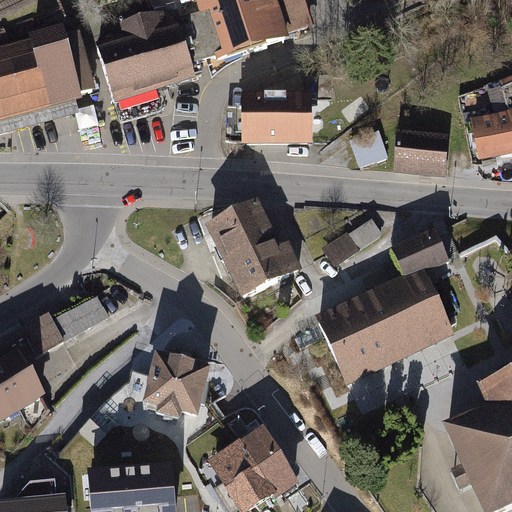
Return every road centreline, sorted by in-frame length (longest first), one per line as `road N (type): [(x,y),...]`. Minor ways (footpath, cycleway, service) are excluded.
road 1 (tertiary): [(93,182),(511,205)]
road 2 (residential): [(90,245),(185,297),(213,323),(354,511)]
road 3 (track): [(0,482),(112,370),(158,341),(185,297)]
